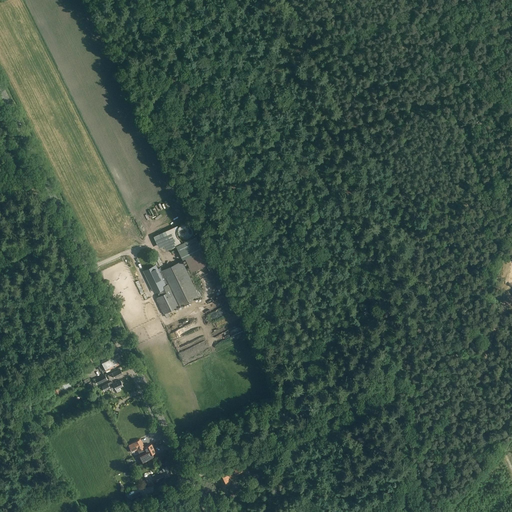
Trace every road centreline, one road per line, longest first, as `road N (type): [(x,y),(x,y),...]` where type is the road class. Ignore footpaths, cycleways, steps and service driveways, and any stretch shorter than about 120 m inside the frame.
road 1 (track): [(191,479),(410,379),(375,242),(358,216),(305,47),(281,0)]
road 2 (secondary): [(191,479),(0,87)]
